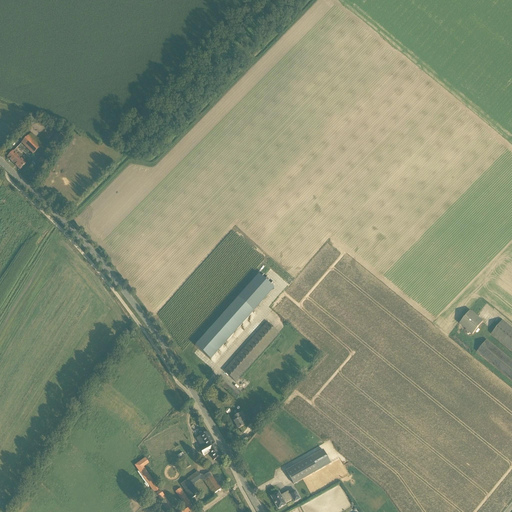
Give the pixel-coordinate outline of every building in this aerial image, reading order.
[(58,145),(64,137),(58,132),(52,140),(58,145)] [(21,143),(33,154),(43,145),(40,142),(37,145),(28,136),(21,143)] [(20,170),(26,164),(13,151),(7,158),(20,170)] [(236,300),(194,346),(208,359),(250,314),(270,292),(267,289),(269,287),(266,284),(264,286),(262,284),(264,282),(261,279),(259,281),(256,278),(236,300)] [(472,335),(483,321),(470,311),(459,324),(472,335)] [(272,316),(223,371),(236,383),(285,328),(272,316)] [(511,328),(502,321),(498,326),(494,323),(492,326),(496,329),(492,334),(511,350),(511,361),(486,341),(477,352),(511,380),(511,328)] [(236,399),(239,395),(240,394),(224,379),(220,384),(236,399)] [(251,412),(256,416),(264,407),(259,403),(251,412)] [(238,429),(244,426),(242,422),(245,421),(243,417),(245,416),(242,412),(234,416),(236,420),(234,422),(238,429)] [(221,456),(207,432),(196,439),(202,449),(197,452),(200,456),(209,451),(214,460),(221,456)] [(286,471),(294,484),(330,464),(323,450),(286,471)] [(178,458),(185,469),(191,466),(185,455),(178,458)] [(165,497),(145,466),(150,463),(146,458),(136,464),(159,501),(165,497)] [(209,473),(205,475),(200,475),(198,471),(187,479),(188,480),(180,485),(191,500),(199,494),(193,485),(199,481),(204,481),(213,495),(221,489),(209,473)] [(180,511),(189,511),(194,509),(181,488),(175,492),(186,509),(180,511)] [(270,496),(278,510),(286,505),(286,503),(292,500),(294,503),(300,500),(295,491),(290,494),(288,491),(281,495),(279,492),(270,496)]
